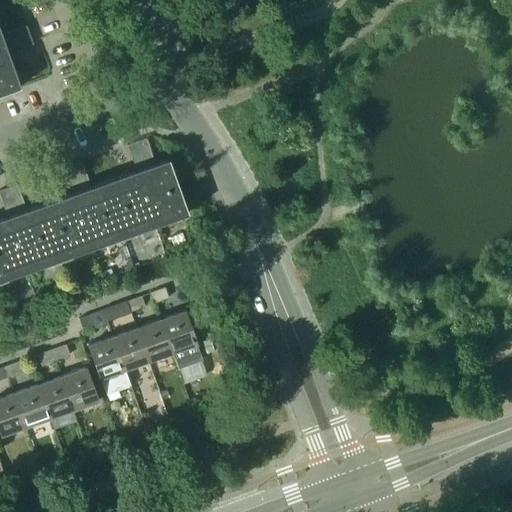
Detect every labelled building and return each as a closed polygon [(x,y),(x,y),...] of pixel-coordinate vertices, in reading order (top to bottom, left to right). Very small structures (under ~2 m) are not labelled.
[(0,93),(20,87),(8,53),(33,44),(26,25),(1,34),(0,31),(0,93)] [(136,169),(126,173),(102,181),(122,236),(187,212),(168,158),(155,162),(146,138),(127,144),(136,169)] [(57,259),(122,236),(102,181),(90,186),(81,161),(62,168),(71,192),(38,205),(57,259)] [(0,218),(0,279),(57,259),(38,205),(26,209),(17,184),(0,189),(0,196),(7,216),(0,218)] [(111,269),(101,272),(103,280),(114,276),(111,269)] [(164,287),(149,292),(153,302),(167,297),(164,287)] [(140,295),(125,300),(129,311),(144,306),(140,295)] [(5,315),(18,310),(14,300),(1,305),(5,315)] [(116,304),(102,309),(106,319),(120,314),(116,304)] [(183,310),(159,318),(171,351),(195,343),(183,310)] [(88,314),(78,318),(83,332),(93,328),(88,314)] [(212,333),(206,316),(196,320),(202,336),(212,333)] [(146,360),(171,351),(159,318),(135,327),(146,360)] [(135,327),(111,335),(123,369),(146,360),(135,327)] [(87,344),(99,377),(105,394),(129,386),(123,369),(111,335),(87,344)] [(64,344),(51,349),(54,359),(68,354),(64,344)] [(54,359),(51,349),(37,354),(41,364),(54,359)] [(22,371),(18,360),(4,366),(8,376),(22,371)] [(84,366),(60,375),(72,409),(97,400),(84,366)] [(60,375),(36,384),(48,418),(72,409),(60,375)] [(36,384),(12,392),(25,426),(48,418),(36,384)] [(0,433),(1,435),(25,426),(12,392),(0,396),(0,433)] [(99,436),(85,440),(87,446),(101,442),(99,436)]
